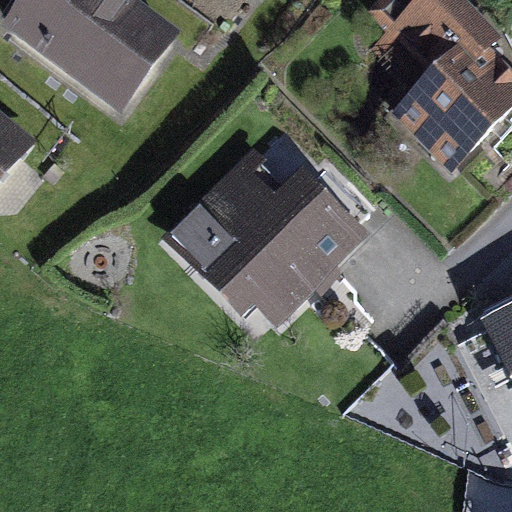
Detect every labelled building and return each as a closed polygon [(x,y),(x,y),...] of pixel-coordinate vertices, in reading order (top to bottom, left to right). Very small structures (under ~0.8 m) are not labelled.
[(171,55),(95,0),(34,0),(2,44),(116,128),(171,55)] [(394,134),(453,196),(511,141),(511,105),(485,77),(497,65),(438,3),(426,15),(412,0),(370,40),(428,102),(394,134)] [(0,195),(33,152),(0,128),(0,195)] [(272,348),(358,270),(295,202),(269,225),(235,188),(175,243),(272,348)] [(511,333),(475,352),(508,416),(511,413),(511,333)]
